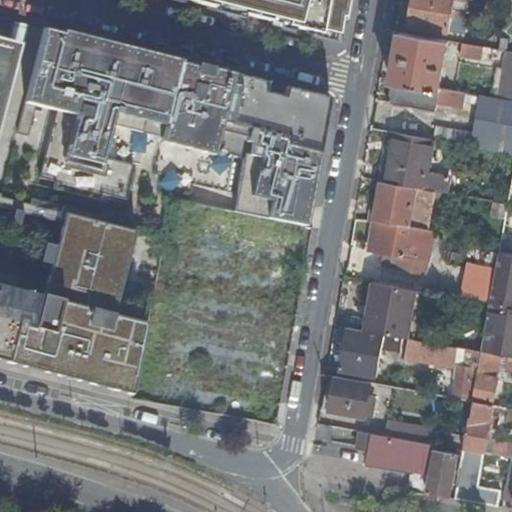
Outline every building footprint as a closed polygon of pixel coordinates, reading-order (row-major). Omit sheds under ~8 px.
[(183,0),(341,40),(349,0),(183,0)] [(449,31),(450,23),(452,15),(458,16),(459,10),(453,9),(454,0),(414,0),(410,24),(449,31)] [(182,61),(43,25),(17,132),(27,134),(35,105),(57,110),(39,177),(56,181),(54,189),(106,203),(108,196),(125,201),(134,167),(116,162),(105,159),(114,126),(125,129),(217,154),(219,145),(271,159),(268,167),(247,162),(233,213),(305,226),(315,174),(316,174),(330,99),(197,65),(197,67),(181,63),(182,61)] [(400,31),(391,84),(438,92),(439,87),(447,40),(400,31)] [(461,53),(482,57),(484,46),(462,42),(461,53)] [(0,360),(6,363),(131,394),(143,319),(110,310),(131,231),(1,197),(1,193),(0,193),(0,108),(15,47),(0,43),(0,360)] [(482,57),(481,59),(490,61),(493,48),(484,46),(482,57)] [(437,100),(438,92),(391,84),(388,102),(435,111),(436,105),(437,100)] [(465,103),(479,106),(482,95),(439,87),(438,92),(437,100),(436,105),(464,110),(465,103)] [(479,106),(472,146),(511,152),(511,100),(482,95),(479,106)] [(105,159),(116,162),(125,129),(114,126),(105,159)] [(384,163),(381,180),(382,180),(424,188),(426,177),(427,175),(428,172),(434,139),(395,132),(390,165),(384,163)] [(437,190),(450,192),(453,175),(428,172),(427,175),(426,177),(424,188),(437,190)] [(373,205),(371,218),(375,219),(430,229),(437,190),(424,188),(382,180),(377,206),(373,205)] [(505,221),(508,205),(492,202),(489,218),(505,221)] [(383,264),(413,270),(415,256),(429,258),(434,230),(430,229),(375,219),(370,248),(385,251),(383,264)] [(496,270),(490,302),(490,303),(511,306),(511,254),(499,252),(496,270)] [(415,256),(413,270),(426,272),(429,258),(415,256)] [(466,265),(462,296),(468,298),(490,302),(496,270),(466,265)] [(392,294),(362,289),(356,328),(361,329),(370,330),(381,332),(397,335),(425,341),(427,329),(399,324),(401,311),(390,309),(392,294)] [(468,298),(460,347),(469,348),(482,351),(485,330),(490,303),(490,302),(468,298)] [(497,332),(494,353),(502,355),(511,356),(511,306),(490,303),(485,330),(497,332)] [(341,368),(362,372),(368,341),(370,330),(361,329),(356,328),(349,327),(341,368)] [(370,330),(368,341),(379,343),(381,332),(370,330)] [(395,346),(397,335),(381,332),(379,343),(395,346)] [(454,366),(456,356),(458,346),(425,341),(406,337),(404,345),(410,346),(408,358),(454,366)] [(373,374),(379,343),(368,341),(362,372),(373,374)] [(467,358),(469,348),(460,347),(458,346),(456,356),(467,358)] [(469,348),(467,358),(465,366),(460,365),(455,394),(469,396),(474,367),(479,367),(481,354),(482,351),(469,348)] [(494,404),(499,377),(498,377),(501,358),(481,354),(479,367),(478,370),(473,400),(494,404)] [(510,365),(511,356),(502,355),(501,358),(498,377),(499,377),(507,379),(510,365)] [(365,416),(371,381),(337,375),(330,410),(365,416)] [(484,453),(494,404),(473,400),(464,449),(484,453)] [(431,443),(434,427),(388,419),(385,435),(431,443)] [(430,450),(431,443),(385,435),(360,430),(358,444),(370,447),(368,458),(427,469),(430,450)] [(511,442),(495,440),(492,454),(511,458),(511,442)] [(475,502),(477,492),(484,453),(464,449),(455,498),(475,502)] [(459,455),(430,450),(427,469),(422,493),(452,498),(459,455)] [(505,498),(477,492),(475,502),(504,508),(505,499),(505,498)]
